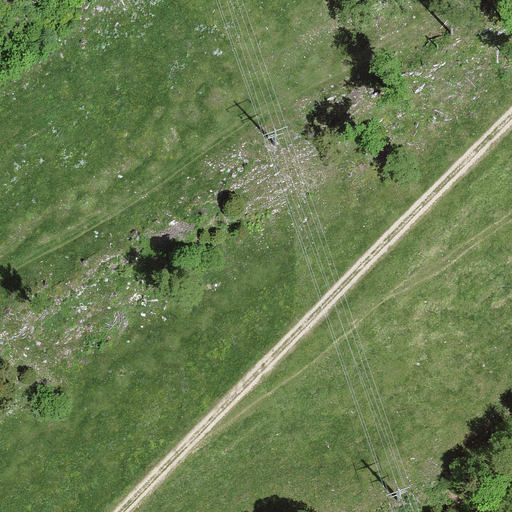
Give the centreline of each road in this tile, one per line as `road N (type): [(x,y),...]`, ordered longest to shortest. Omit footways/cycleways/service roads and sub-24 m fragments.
road 1 (track): [(123,511),(511,112)]
road 2 (track): [(0,277),(470,0)]
